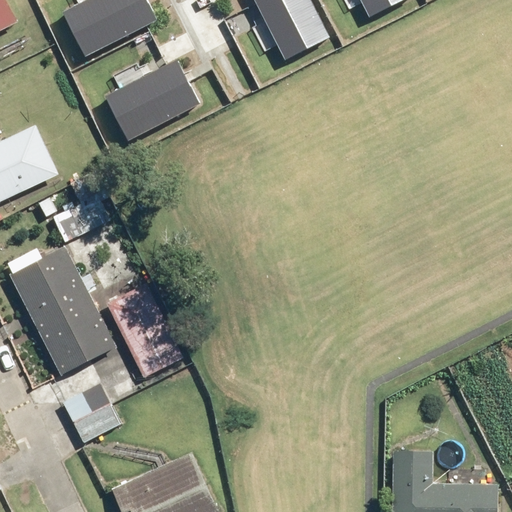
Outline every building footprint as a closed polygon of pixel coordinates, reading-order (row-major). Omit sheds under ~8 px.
[(9,0),(0,0),(0,30),(20,20),(9,0)] [(151,0),(86,0),(67,10),(91,56),(162,19),(151,0)] [(259,0),(287,56),(334,33),(317,0),(259,0)] [(365,0),(373,15),(404,0),(365,0)] [(180,54),(109,90),(133,136),(204,99),(180,54)] [(0,201),(61,173),(37,123),(2,139),(0,135),(0,201)] [(85,204),(57,218),(69,240),(115,217),(92,171),(74,180),(85,204)] [(14,278),(59,372),(116,345),(72,251),(14,278)] [(154,286),(114,304),(148,379),(189,361),(154,286)] [(69,404),(90,441),(121,424),(100,387),(69,404)] [(439,489),(435,489),(436,452),(398,452),(397,511),(496,511),(497,487),(439,486),(439,489)] [(126,486),(137,511),(220,511),(195,455),(126,486)]
